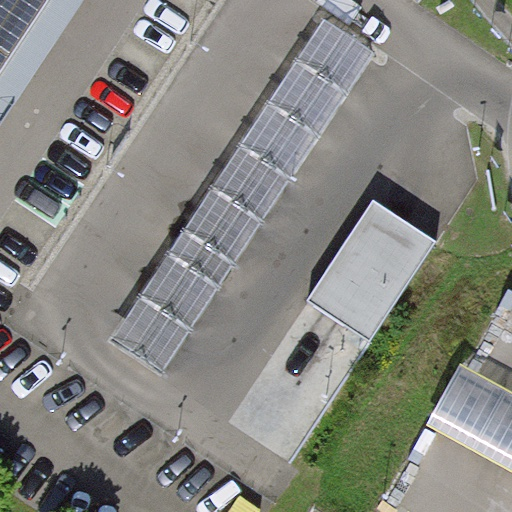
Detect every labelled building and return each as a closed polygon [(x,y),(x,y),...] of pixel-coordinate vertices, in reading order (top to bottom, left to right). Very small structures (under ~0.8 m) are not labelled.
[(0,0),(0,72),(47,0),(0,0)] [(47,0),(0,72),(0,126),(83,0),(47,0)] [(375,57),(326,25),(115,344),(164,376),(375,57)] [(439,248),(375,207),(309,309),(372,350),(439,248)] [(435,428),(511,469),(511,394),(467,370),(435,428)]
